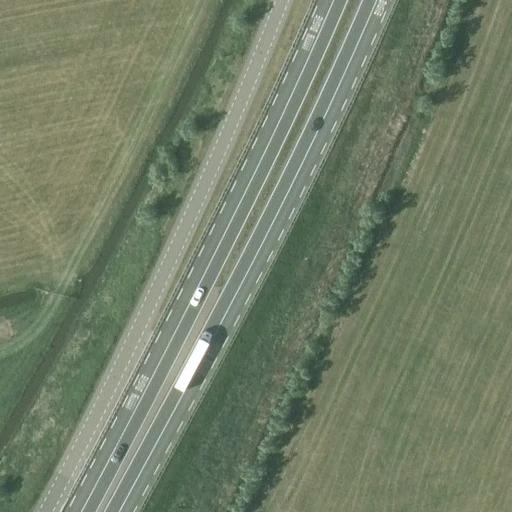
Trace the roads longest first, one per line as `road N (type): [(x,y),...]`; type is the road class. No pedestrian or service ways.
road 1 (primary): [(119,511),(253,262),(375,0)]
road 2 (primary): [(332,0),(275,130),(81,511)]
road 3 (unclassified): [(46,511),(196,204),(282,0)]
